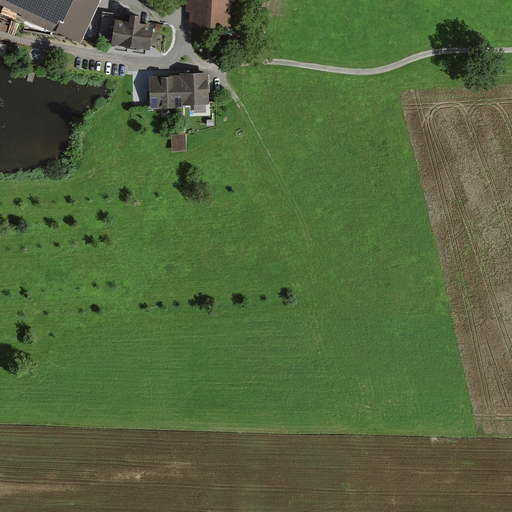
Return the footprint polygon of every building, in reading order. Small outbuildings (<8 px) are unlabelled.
[(63,0),(12,0),(53,20),(63,0)] [(189,0),(188,24),(226,25),(226,0),(189,0)] [(114,39),(148,43),(151,21),(139,20),(139,14),(130,12),(129,18),(117,17),(114,39)] [(104,48),(113,48),(113,36),(104,36),(104,48)] [(180,102),(207,101),(206,73),(179,74),(180,102)] [(153,103),(180,102),(179,74),(152,75),(153,103)] [(173,153),(187,152),(187,137),(172,137),(173,153)]
